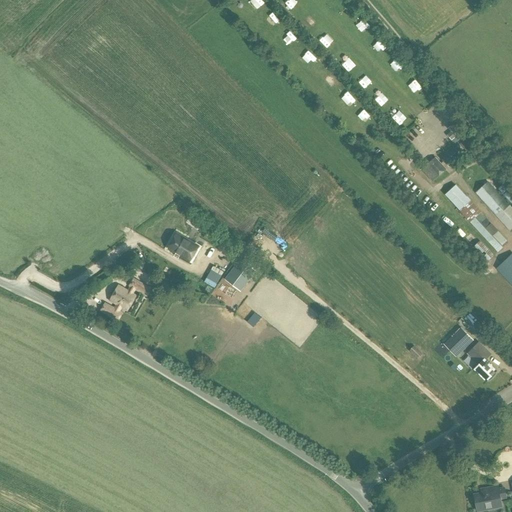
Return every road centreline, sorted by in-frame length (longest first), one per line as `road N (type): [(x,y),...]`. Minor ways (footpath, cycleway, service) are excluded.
road 1 (unclassified): [(354,493),(144,358),(0,281)]
road 2 (track): [(271,258),(464,425)]
road 3 (track): [(364,0),(511,169)]
road 4 (unclassified): [(354,493),(511,397)]
